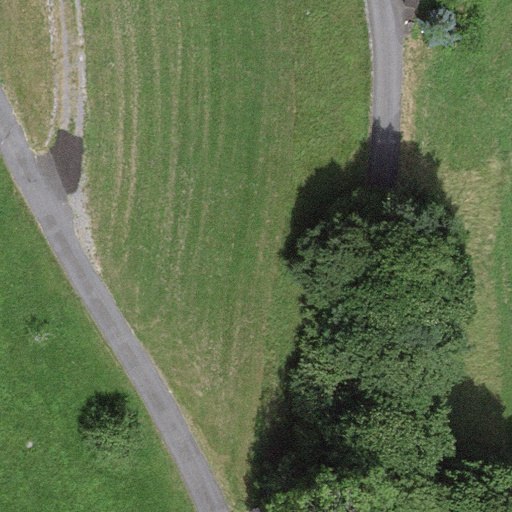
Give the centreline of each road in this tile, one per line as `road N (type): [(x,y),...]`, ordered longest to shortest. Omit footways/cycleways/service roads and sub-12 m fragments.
road 1 (track): [(447,511),(397,155),(363,0)]
road 2 (unclassified): [(0,111),(218,511)]
